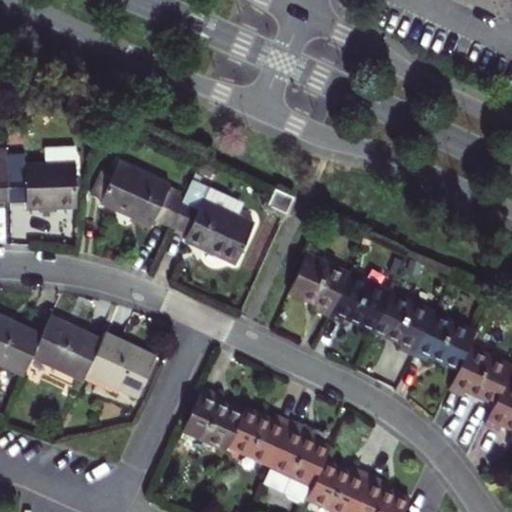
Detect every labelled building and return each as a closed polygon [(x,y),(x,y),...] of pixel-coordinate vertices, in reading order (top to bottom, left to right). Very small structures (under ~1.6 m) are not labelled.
[(8,158),(8,149),(0,149),(0,203),(9,203),(8,158)] [(27,203),(27,209),(53,208),(78,208),(77,164),(76,149),(44,150),(45,160),(47,160),(47,165),(26,165),(26,157),(8,158),(9,203),(27,203)] [(171,185),(121,161),(114,175),(103,199),(102,203),(127,214),(153,225),(156,219),(172,227),(185,198),(182,196),(169,191),(171,185)] [(103,199),(114,175),(102,170),(91,194),(103,199)] [(185,191),(171,185),(169,191),(182,196),(185,191)] [(275,189),(268,205),(287,214),(295,197),(275,189)] [(255,224),(204,200),(202,206),(185,198),(172,227),(189,234),(186,241),(211,253),(237,264),(255,224)] [(328,317),(348,273),(305,253),(288,290),(317,304),(314,311),(321,314),(328,317)] [(390,292),(348,273),(328,317),(334,320),(341,323),(344,317),(372,329),(390,292)] [(431,312),(390,292),(372,329),(400,343),(397,348),(404,352),(411,355),(431,312)] [(475,332),(431,312),(411,355),(418,358),(424,361),(427,356),(457,370),(465,353),(468,346),(475,332)] [(0,363),(25,375),(34,356),(44,334),(18,322),(0,313),(0,363)] [(87,374),(103,339),(78,327),(53,316),(44,334),(34,356),(84,380),(87,374)] [(131,344),(106,332),(103,339),(87,374),(138,397),(157,356),(131,344)] [(457,370),(449,389),(456,392),(463,396),(466,389),(494,402),(505,379),(511,366),(468,346),(465,353),(457,370)] [(511,382),(505,379),(494,402),(485,422),(493,425),(500,429),(502,423),(511,427),(511,382)] [(204,386),(184,429),(226,449),(228,444),(244,411),(216,398),(219,393),(211,389),(204,386)] [(244,411),(228,444),(271,464),(291,420),(284,417),(277,414),(275,420),(246,406),(244,411)] [(297,424),(291,420),(271,464),(263,481),(284,491),(288,497),(298,502),(305,501),(306,502),(307,498),(325,459),(331,445),(314,438),(302,432),(304,427),(297,424)] [(317,433),(304,427),(302,432),(314,438),(317,433)] [(325,459),(307,498),(338,511),(352,511),(371,474),(364,471),(357,468),(354,473),(325,459)] [(377,477),(371,474),(352,511),(404,511),(410,499),(382,485),(384,480),(377,477)]
